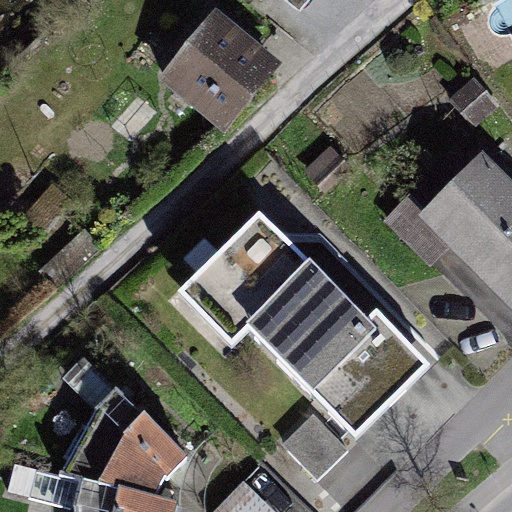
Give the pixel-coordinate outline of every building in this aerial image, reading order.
[(288,0),(304,13),(315,0),(288,0)] [(280,85),(224,35),(167,99),(223,149),(280,85)] [(511,184),(488,160),(421,224),(511,319),(511,318),(511,184)] [(259,218),(171,301),(228,360),(250,339),(355,449),(432,377),(378,321),(367,331),(259,218)] [(88,489),(181,503),(205,463),(124,395),(76,471),(88,489)] [(219,511),(272,511),(243,486),(219,511)] [(182,511),(181,503),(88,489),(87,511),(182,511)]
